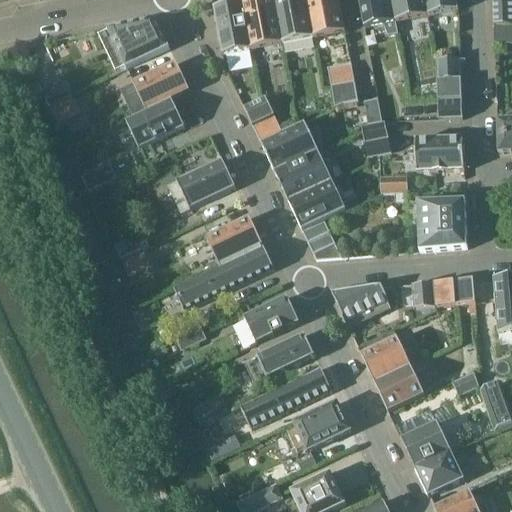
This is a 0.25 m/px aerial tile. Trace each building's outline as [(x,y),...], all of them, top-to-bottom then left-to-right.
[(277,0),(270,0),(245,5),(254,52),(286,46),(277,0)] [(308,0),(277,0),(286,46),(316,40),(308,0)] [(339,0),(308,0),(316,40),(346,35),(339,0)] [(393,0),(359,0),(366,31),(398,25),(393,0)] [(425,0),(393,0),(398,25),(429,19),(425,0)] [(456,0),(425,0),(429,19),(459,13),(456,0)] [(511,0),(493,0),(495,27),(511,28),(511,0)] [(245,5),(215,11),(224,58),(254,52),(245,5)] [(157,22),(108,31),(127,71),(170,51),(157,22)] [(511,28),(495,27),(495,47),(511,48),(511,28)] [(437,63),(438,83),(462,82),(461,62),(437,63)] [(147,115),(172,103),(191,94),(177,65),(133,86),(147,115)] [(352,66),(328,70),(332,90),(356,86),(352,66)] [(60,77),(38,87),(48,107),(70,97),(60,77)] [(462,82),(438,83),(439,103),(463,102),(462,82)] [(356,86),(332,91),(336,110),(359,105),(356,86)] [(48,107),(57,127),(79,116),(70,97),(48,107)] [(267,100),(245,111),(253,129),(275,118),(267,100)] [(378,102),(365,104),(369,128),(383,125),(378,102)] [(463,102),(439,103),(440,122),(464,122),(463,102)] [(147,115),(127,124),(140,152),(186,131),(172,103),(147,115)] [(275,118),(253,129),(262,147),(284,136),(275,118)] [(511,155),(511,123),(510,124),(510,122),(498,123),(499,156),(511,155)] [(369,128),(362,129),(365,145),(388,140),(386,124),(383,125),(369,128)] [(284,136),(262,147),(276,176),(319,155),(306,126),(284,136)] [(365,145),(368,160),(391,156),(388,140),(365,145)] [(465,173),(464,142),(416,143),(418,175),(465,173)] [(290,205),(333,184),(319,155),(276,176),(290,205)] [(223,163),(168,189),(182,217),(237,191),(223,163)] [(110,166),(82,179),(89,194),(117,181),(110,166)] [(409,180),(382,181),(383,196),(410,195),(409,180)] [(325,223),(347,213),(333,184),(290,205),(303,234),(325,223)] [(468,251),(466,203),(419,205),(421,255),(468,251)] [(219,269),(263,246),(250,220),(207,240),(219,269)] [(325,223),(303,234),(317,263),(343,261),(325,223)] [(137,238),(115,248),(120,259),(142,249),(137,238)] [(219,269),(174,291),(179,301),(176,302),(178,307),(181,305),(186,315),(275,273),(263,246),(219,269)] [(142,249),(120,259),(130,281),(152,271),(142,249)] [(511,280),(495,282),(499,337),(511,336),(511,280)] [(475,283),(455,285),(457,308),(477,307),(475,283)] [(455,285),(435,286),(437,310),(457,308),(455,285)] [(435,286),(413,288),(415,312),(437,310),(435,286)] [(383,290),(332,294),(347,325),(390,305),(383,290)] [(300,326),(288,300),(245,320),(257,347),(300,326)] [(169,322),(158,327),(165,342),(176,337),(169,322)] [(204,325),(179,337),(186,351),(210,339),(204,325)] [(362,357),(374,384),(410,367),(412,369),(423,363),(415,346),(403,351),(394,333),(365,348),(368,355),(362,357)] [(316,359),(306,337),(247,365),(256,385),(267,380),(267,381),(316,359)] [(374,384),(389,415),(425,398),(412,369),(410,367),(374,384)] [(333,394),(322,371),(241,409),(252,433),(333,394)] [(474,376),(453,385),(460,399),(480,390),(474,376)] [(511,408),(503,385),(481,393),(496,434),(511,428),(511,408)] [(223,399),(198,411),(205,425),(230,413),(223,399)] [(352,434),(338,405),(295,426),(296,430),(288,434),(298,455),(306,451),(308,455),(352,434)] [(415,470),(451,453),(438,425),(402,442),(415,470)] [(429,500),(466,483),(451,453),(415,470),(429,500)] [(312,460),(298,467),(302,475),(316,469),(312,460)] [(331,475),(291,494),(299,511),(336,511),(347,507),(340,493),(337,495),(334,490),(338,488),(331,475)] [(277,487),(237,506),(239,511),(260,511),(284,501),(277,487)] [(479,511),(471,494),(435,511),(479,511)] [(388,511),(384,503),(365,511),(388,511)]
